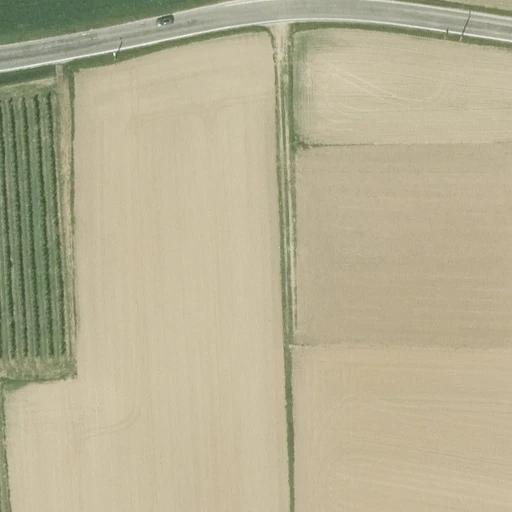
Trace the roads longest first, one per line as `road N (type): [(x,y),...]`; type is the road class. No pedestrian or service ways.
road 1 (tertiary): [(0,60),(286,7),(511,30)]
road 2 (track): [(276,8),(287,345)]
